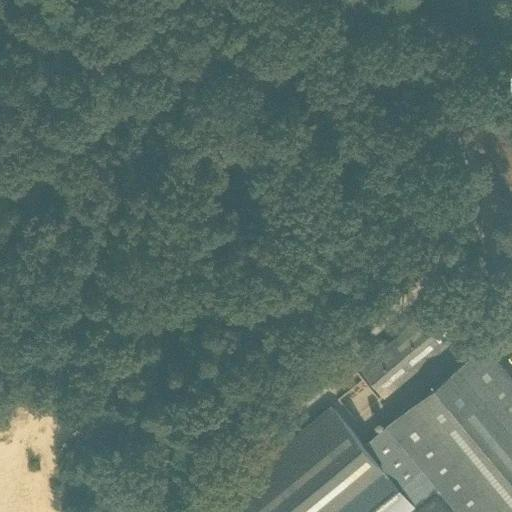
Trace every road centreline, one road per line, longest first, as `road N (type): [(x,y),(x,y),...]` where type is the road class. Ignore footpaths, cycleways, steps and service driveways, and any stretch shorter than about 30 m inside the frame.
road 1 (track): [(487,222),(453,226),(378,205),(263,261),(180,330),(146,385),(134,441),(134,511)]
road 2 (track): [(147,0),(86,125),(0,242)]
road 3 (unclassified): [(487,222),(450,157),(384,78)]
